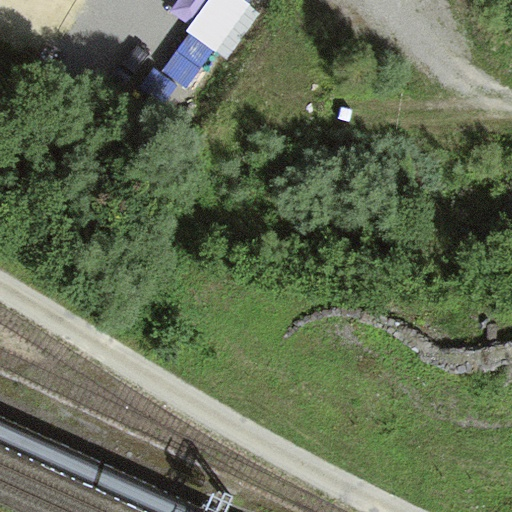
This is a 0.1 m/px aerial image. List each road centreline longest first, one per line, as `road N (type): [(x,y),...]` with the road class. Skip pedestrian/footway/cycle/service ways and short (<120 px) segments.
road 1 (track): [(0,283),(247,440),(394,511)]
road 2 (track): [(511,112),(362,113),(277,81),(228,0)]
